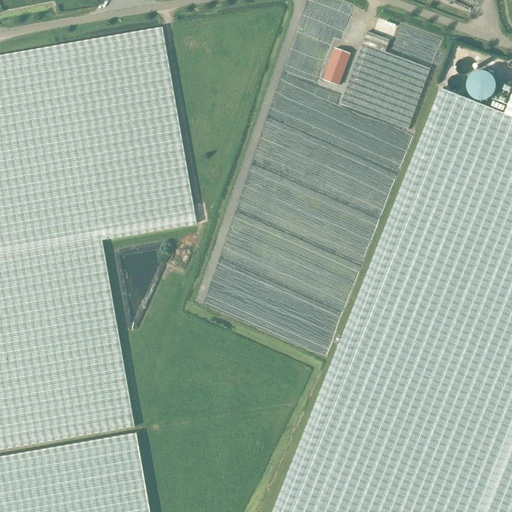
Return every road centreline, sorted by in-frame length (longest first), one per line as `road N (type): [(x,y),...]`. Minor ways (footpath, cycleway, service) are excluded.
road 1 (unclassified): [(0,37),(215,0)]
road 2 (unclassified): [(393,0),(511,43)]
